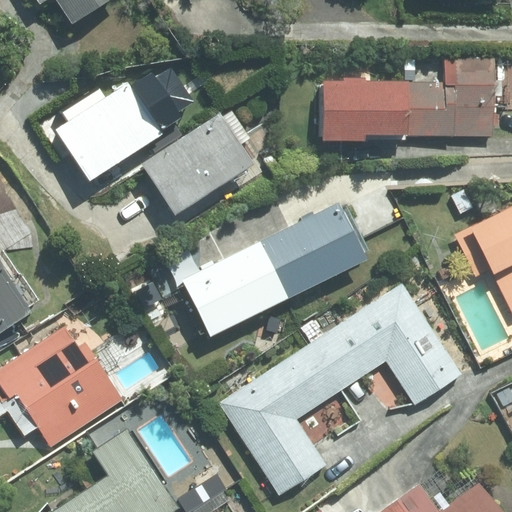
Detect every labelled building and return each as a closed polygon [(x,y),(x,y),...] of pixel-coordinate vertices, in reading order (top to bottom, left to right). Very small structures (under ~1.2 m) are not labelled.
[(29,0),(34,6),(43,0),(50,0),(65,24),(104,0),(29,0)] [(358,136),(490,136),(490,60),(444,60),(444,86),(315,85),(315,142),(358,142),(358,136)] [(128,81),(48,132),(81,183),(161,131),(128,81)] [(212,116),(137,165),(170,215),(245,166),(212,116)] [(332,203),(175,281),(204,338),(361,260),(332,203)] [(511,316),(511,207),(454,236),(476,280),(490,273),(511,316)] [(0,275),(0,331),(25,315),(22,309),(34,301),(17,275),(4,283),(0,275)] [(399,285),(217,403),(277,493),(322,464),(293,421),(382,363),(410,406),(458,375),(399,285)] [(34,428),(47,447),(119,399),(81,342),(75,347),(62,328),(0,369),(0,414),(4,412),(20,437),(34,428)] [(165,511),(170,508),(119,431),(85,453),(101,477),(48,511),(165,511)] [(493,511),(474,485),(436,511),(416,484),(376,511),(493,511)]
